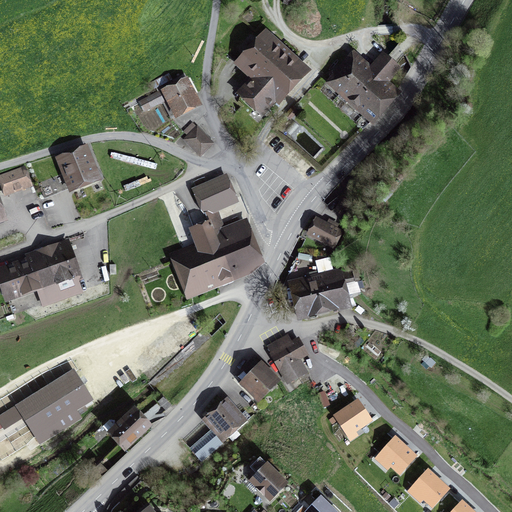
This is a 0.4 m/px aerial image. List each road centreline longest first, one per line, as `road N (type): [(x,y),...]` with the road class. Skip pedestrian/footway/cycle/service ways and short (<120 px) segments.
road 1 (secondary): [(464,0),(405,99),(287,238)]
road 2 (residential): [(292,324),(488,511)]
road 3 (secondary): [(256,305),(207,388),(93,502)]
road 4 (unclassified): [(511,398),(390,329),(348,319),(292,324)]
road 5 (residential): [(0,256),(177,183),(203,162)]
road 6 (residential): [(203,162),(144,138),(111,135),(0,166)]
road 7 (track): [(441,39),(393,28),(303,41),(280,24),(276,0)]
road 8 (unclassified): [(238,173),(207,103),(216,0)]
